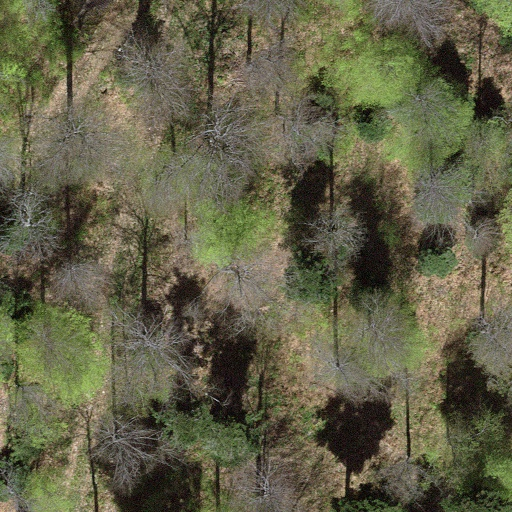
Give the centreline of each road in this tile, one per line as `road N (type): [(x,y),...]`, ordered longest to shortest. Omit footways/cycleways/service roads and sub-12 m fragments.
road 1 (track): [(176,0),(154,209),(65,511)]
road 2 (track): [(164,0),(0,204)]
